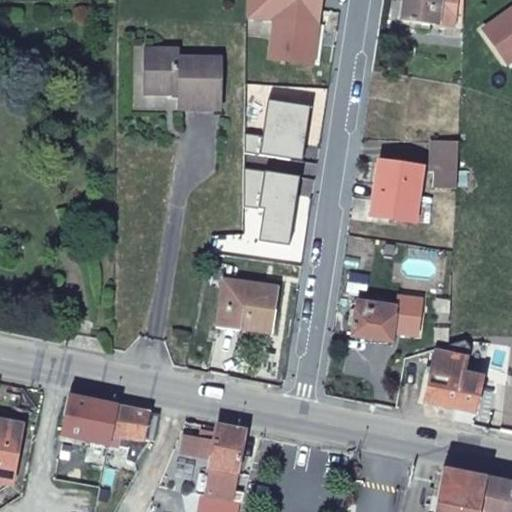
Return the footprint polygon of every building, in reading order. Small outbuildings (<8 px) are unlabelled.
[(408,0),(405,20),(466,27),(467,0),(408,0)] [(511,13),(487,32),(511,65),(511,64),(511,13)] [(320,25),(278,19),(273,58),(315,63),(320,25)] [(179,59),(179,52),(150,51),(149,93),(183,94),(183,108),(222,109),(223,62),(179,59)] [(460,190),(462,144),(435,142),(434,171),(440,171),(440,189),(460,190)] [(384,163),(376,215),(430,223),(434,200),(422,198),(426,170),(384,163)] [(456,345),(450,346),(438,350),(427,402),(478,413),(485,379),(467,374),(472,349),(470,341),(476,341),(477,332),(491,332),(493,282),(511,282),(511,250),(492,250),(492,274),(457,275),(456,345)] [(221,326),(244,329),(245,324),(276,328),(282,289),(228,280),(221,326)] [(399,308),(362,303),(357,334),(394,340),(399,308)] [(245,324),(244,329),(275,334),(276,328),(245,324)] [(152,412),(72,396),(63,434),(131,448),(128,459),(139,462),(152,441),(146,439),(152,412)] [(490,427),(504,430),(507,421),(492,418),(490,427)] [(0,481),(8,483),(15,448),(21,449),(25,426),(0,421),(0,481)] [(248,430),(221,425),(219,442),(189,437),(187,452),(216,457),(213,474),(214,474),(211,495),(230,498),(232,489),(237,490),(248,430)] [(15,448),(8,483),(14,484),(21,449),(15,448)] [(437,511),(483,511),(490,479),(446,470),(437,511)] [(202,472),(199,493),(211,495),(214,474),(213,474),(202,472)] [(511,511),(511,483),(490,479),(483,511),(511,511)]
